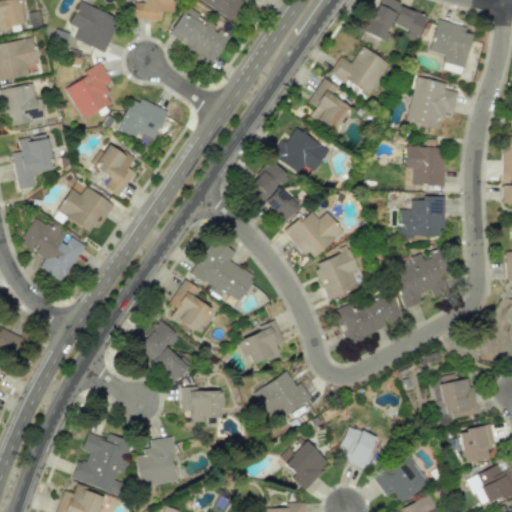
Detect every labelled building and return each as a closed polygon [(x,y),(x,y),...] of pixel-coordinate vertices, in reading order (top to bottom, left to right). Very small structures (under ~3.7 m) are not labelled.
[(116,19),(77,0),(66,23),(76,28),(71,38),(101,51),(116,19)] [(158,20),(159,11),(169,12),(169,0),(141,0),(141,2),(131,2),(130,19),(158,20)] [(198,0),(197,1),(229,19),(240,0),(243,0),(247,2),(248,0),(198,0)] [(424,14),(388,0),(374,0),(362,33),(384,41),(388,32),(384,31),(387,23),(405,30),(403,35),(414,40),(424,14)] [(166,34),(194,51),(190,56),(208,66),(227,35),(215,27),(216,27),(182,7),(166,34)] [(0,79),(26,75),(24,64),(34,62),(30,37),(0,41),(0,79)] [(337,56),(328,71),(366,94),(385,62),(358,46),(348,63),(337,56)] [(109,80),(97,61),(81,71),(83,75),(62,88),(81,120),(108,102),(103,94),(107,91),(102,84),(109,80)] [(403,120),(433,128),(436,118),(441,119),(443,112),(450,114),(455,92),(442,88),(443,83),(414,76),(403,120)] [(335,87),(320,78),(305,102),(312,106),(306,116),(331,132),(346,106),(329,96),(335,87)] [(42,120),(38,98),(33,99),(30,83),(0,88),(6,126),(42,120)] [(164,110),(137,98),(136,102),(128,99),(113,131),(131,139),(134,132),(151,140),(164,110)] [(296,174),(303,164),(312,170),(326,149),(290,126),(270,157),(296,174)] [(50,170),(44,134),(15,138),(17,151),(9,152),(15,188),(32,186),(30,173),(50,170)] [(511,136),(501,137),(501,178),(511,178),(511,136)] [(115,196),(132,172),(125,167),(130,159),(106,143),(100,152),(96,149),(87,164),(107,178),(101,186),(115,196)] [(410,184),(441,185),(442,155),(437,155),(437,147),(403,146),(402,168),(410,168),(410,184)] [(276,188),(286,176),(267,160),(244,187),(283,221),(296,205),(276,188)] [(511,207),(511,224),(511,223),(511,184),(500,184),(499,203),(511,203),(511,207)] [(109,203),(83,186),(78,194),(68,188),(54,211),(90,234),(109,203)] [(397,235),(436,236),(436,228),(441,228),(442,196),(420,196),(420,200),(409,199),(408,209),(398,209),(397,235)] [(340,232),(324,212),(315,219),(307,209),(282,230),(307,260),(340,232)] [(82,245),(66,235),(34,216),(17,243),(42,258),(36,268),(59,282),(82,245)] [(252,275),(226,260),(232,251),(209,237),(188,273),(207,284),(205,288),(220,297),(223,293),(236,301),(252,275)] [(502,251),(503,281),(508,280),(508,291),(511,290),(511,241),(511,251),(502,251)] [(325,299),(355,288),(348,271),(354,269),(347,249),(311,263),(325,299)] [(402,308),(420,303),(417,294),(428,290),(430,295),(445,291),(440,273),(444,272),(437,250),(422,255),(421,252),(407,256),(409,263),(389,269),(402,308)] [(166,303),(173,308),(167,316),(192,332),(207,308),(190,297),(196,288),(181,279),(166,303)] [(331,309),(343,342),(401,321),(391,293),(351,308),(349,303),(331,309)] [(164,348),(175,337),(156,319),(133,344),(171,381),(185,367),(164,348)] [(280,341),(273,322),(235,337),(246,366),(276,354),(273,344),(280,341)] [(264,415),(276,408),(280,415),(308,399),(298,382),(292,385),(284,371),(250,391),(264,415)] [(475,414),(471,386),(466,387),(465,378),(453,380),(452,373),(431,376),(436,415),(450,413),(450,417),(475,414)] [(216,390),(195,390),(195,386),(179,386),(180,421),(203,421),(203,424),(216,424),(216,390)] [(457,433),(461,462),(487,459),(485,446),(491,445),(488,424),(463,427),(463,432),(457,433)] [(373,436),(344,425),(335,448),(343,451),(339,459),(363,469),(370,452),(367,451),(373,436)] [(68,478),(115,494),(119,482),(111,479),(114,470),(120,472),(130,442),(104,433),(103,438),(84,432),(79,449),(87,452),(83,462),(74,459),(68,478)] [(288,477),(301,489),(326,463),(298,436),(277,459),(292,473),(288,477)] [(172,482),(169,455),(171,455),(170,437),(147,439),(148,448),(140,448),(140,454),(132,455),(135,485),(172,482)] [(384,497),(391,491),(398,502),(426,483),(406,454),(371,477),(384,497)] [(478,507),(511,490),(511,481),(502,460),(464,478),(478,507)] [(93,511),(99,495),(72,486),(70,493),(60,490),(52,511),(93,511)] [(434,511),(427,494),(390,510),(390,511),(434,511)] [(301,511),(302,501),(283,502),(283,507),(261,507),(260,511),(301,511)]
